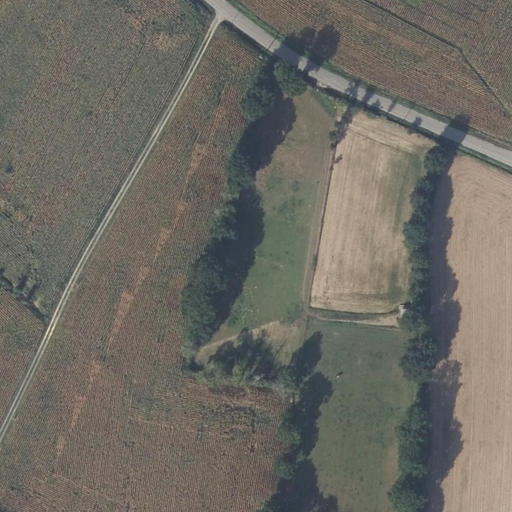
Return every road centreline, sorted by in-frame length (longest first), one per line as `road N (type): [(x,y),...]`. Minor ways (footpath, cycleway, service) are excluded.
road 1 (unclassified): [(224,7),(0,428)]
road 2 (tertiary): [(224,7),(342,86),(511,160)]
